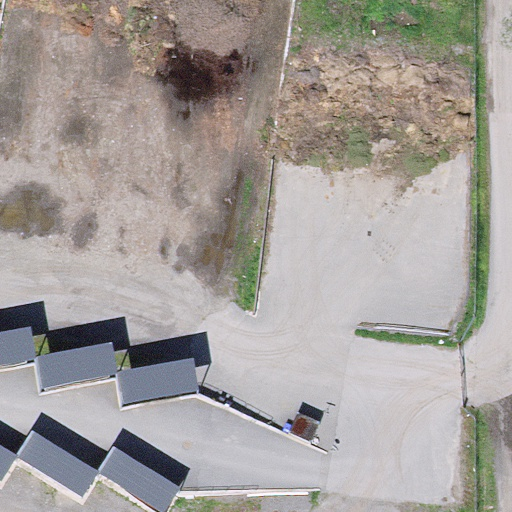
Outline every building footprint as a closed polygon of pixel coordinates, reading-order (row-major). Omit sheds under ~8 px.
[(0,326),(0,362),(37,358),(33,323),(0,326)] [(113,336),(39,352),(46,384),(120,367),(113,336)] [(120,364),(125,399),(201,388),(197,354),(120,364)] [(88,492),(104,465),(38,424),(21,450),(88,492)] [(0,471),(7,475),(22,450),(0,437),(0,471)] [(117,447),(104,471),(169,506),(182,482),(117,447)]
